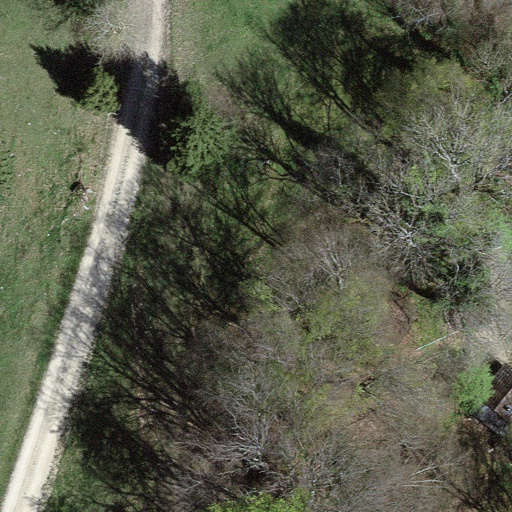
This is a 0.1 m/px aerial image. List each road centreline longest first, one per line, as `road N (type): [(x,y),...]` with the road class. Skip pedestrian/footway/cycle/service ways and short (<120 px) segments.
road 1 (track): [(152,0),(146,76),(118,195),(21,511)]
road 2 (track): [(146,76),(174,511)]
